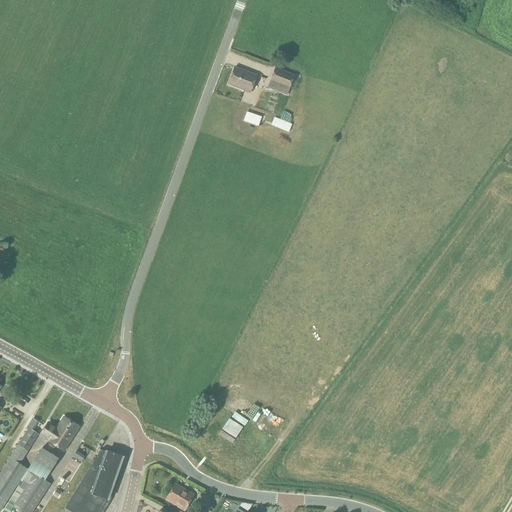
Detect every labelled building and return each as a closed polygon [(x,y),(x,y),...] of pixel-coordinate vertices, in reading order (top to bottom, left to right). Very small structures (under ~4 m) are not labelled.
[(288,89),(294,75),(276,67),(270,82),(288,89)] [(250,93),(256,76),(234,68),(228,85),(250,93)] [(257,126),(259,120),(246,116),(244,121),(257,126)] [(288,131),(291,125),(274,118),(272,124),(288,131)] [(252,402),(244,419),(257,425),(265,408),(252,402)] [(65,450),(80,427),(65,417),(58,428),(49,423),(42,435),(50,440),(50,441),(65,450)] [(242,428),(229,419),(219,434),(232,443),(242,428)] [(22,482),(1,511),(10,511),(13,508),(18,511),(31,511),(49,485),(43,481),(57,459),(41,449),(27,471),(18,465),(37,435),(27,428),(8,459),(0,471),(0,510),(20,481),(22,482)] [(107,451),(102,449),(90,469),(65,508),(62,511),(99,511),(107,500),(109,501),(119,472),(118,472),(121,464),(122,465),(123,460),(122,459),(123,458),(122,456),(120,455),(121,455),(116,453),(116,454),(112,453),(112,452),(108,450),(107,451)] [(183,511),(192,497),(173,486),(164,501),(183,511)] [(56,489),(53,494),(58,498),(61,493),(56,489)]
